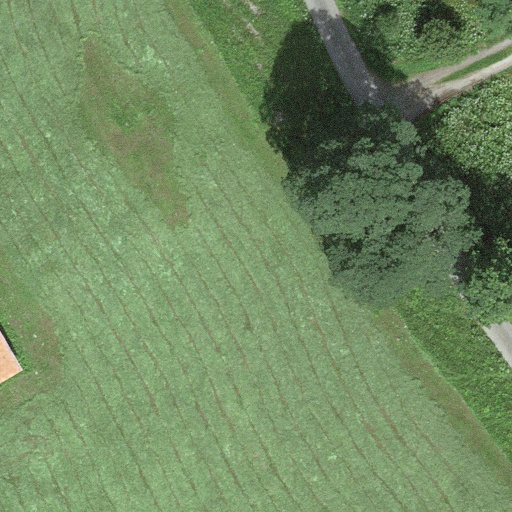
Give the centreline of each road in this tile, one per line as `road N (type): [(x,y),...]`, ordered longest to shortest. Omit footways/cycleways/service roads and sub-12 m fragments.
road 1 (unclassified): [(320,0),(464,285),(511,349)]
road 2 (track): [(371,113),(511,45)]
